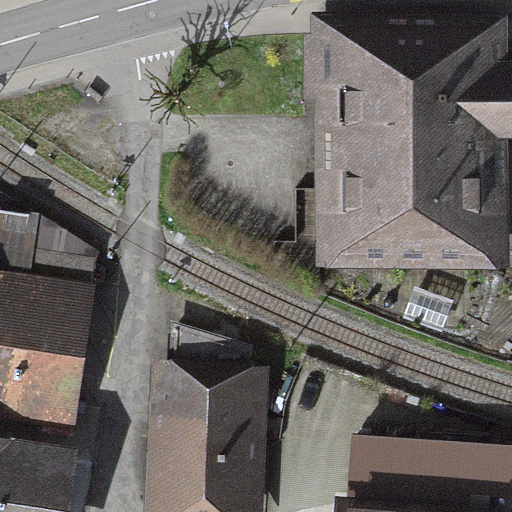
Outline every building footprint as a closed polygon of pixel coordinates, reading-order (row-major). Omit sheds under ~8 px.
[(511,65),(507,66),(507,85),(482,85),(481,35),(347,35),(347,241),(482,242),(482,124),(507,124),(507,130),(511,130),(511,65)] [(0,401),(23,405),(24,397),(71,404),(93,260),(31,250),(36,215),(0,209),(0,401)] [(253,350),(177,327),(172,411),(249,415),(253,350)] [(249,415),(172,411),(167,503),(256,509),(258,458),(247,457),(249,415)] [(511,511),(511,446),(358,435),(351,511),(511,511)] [(0,511),(54,511),(62,460),(0,450),(0,511)]
